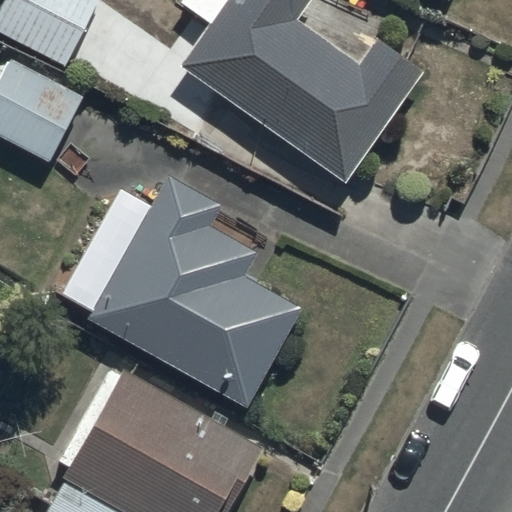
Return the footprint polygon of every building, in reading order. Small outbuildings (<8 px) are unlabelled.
[(98,0),(2,0),(0,5),(0,38),(60,71),(98,0)] [(221,0),(175,67),(340,183),(418,72),(372,39),(353,66),(292,22),(307,0),(221,0)] [(80,99),(6,61),(0,71),(0,140),(46,164),(80,99)] [(163,176),(83,321),(245,410),(299,312),(240,279),(252,258),(203,231),(217,206),(163,176)] [(120,379),(105,371),(55,465),(67,472),(45,511),(226,511),(262,445),(124,371),(120,379)]
